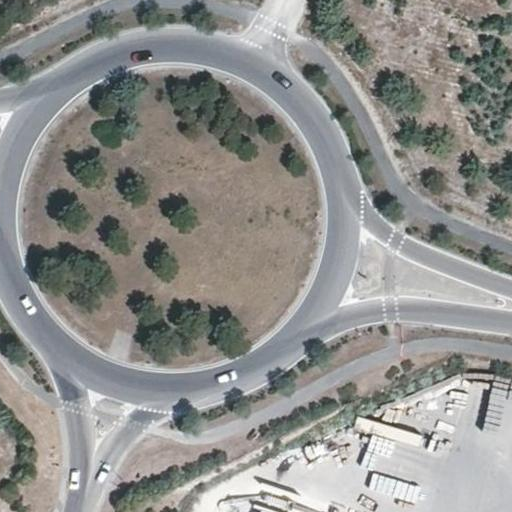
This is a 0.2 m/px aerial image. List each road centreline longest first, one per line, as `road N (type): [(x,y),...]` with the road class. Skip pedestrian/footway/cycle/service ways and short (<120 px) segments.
road 1 (primary): [(341,197),(320,136),(301,109),(250,69),(170,50),(117,59),(68,84)]
road 2 (primary): [(297,338),(399,314),(511,326)]
road 3 (primary): [(511,292),(404,251),(341,197)]
road 4 (residential): [(46,340),(77,416),(82,460),(73,511)]
road 5 (residential): [(89,511),(114,454),(162,409),(200,390)]
road 6 (primary): [(46,340),(117,384),(200,390)]
road 7 (primary): [(297,338),(335,272),(341,197)]
road 8 (primary): [(68,84),(26,129),(0,212)]
